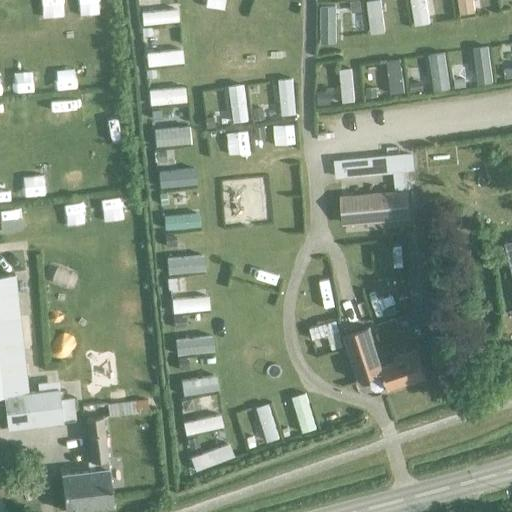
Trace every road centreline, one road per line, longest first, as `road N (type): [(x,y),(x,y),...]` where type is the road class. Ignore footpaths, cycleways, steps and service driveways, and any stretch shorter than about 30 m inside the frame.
road 1 (track): [(308,0),(308,132),(325,156)]
road 2 (secondary): [(372,511),(511,473)]
